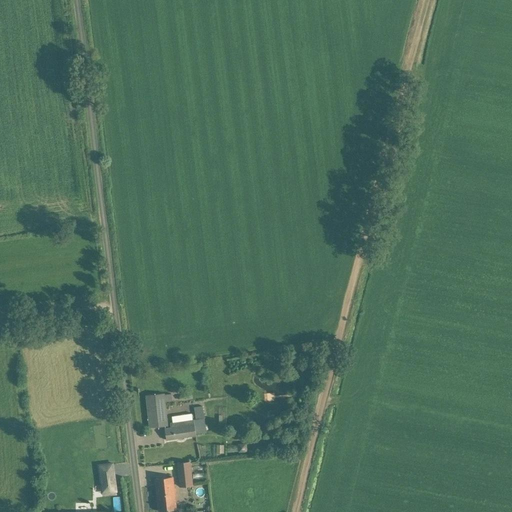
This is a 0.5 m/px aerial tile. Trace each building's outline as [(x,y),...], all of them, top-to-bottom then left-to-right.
[(265,393),(266,402),(274,401),(273,392),(265,393)] [(171,394),(164,395),(164,393),(146,395),(150,428),(167,426),(165,401),(172,401),(171,394)] [(204,406),(194,407),(194,413),(195,420),(205,418),(204,412),(204,406)] [(171,428),(165,429),(167,440),(177,438),(178,440),(180,440),(182,440),(184,439),(185,437),(196,435),(195,434),(193,420),(192,420),(173,423),(171,423),(171,428)] [(192,485),(190,462),(177,463),(180,486),(192,485)] [(113,463),(98,465),(102,489),(116,487),(113,463)] [(159,511),(169,510),(176,510),(172,477),(155,479),(159,511)]
